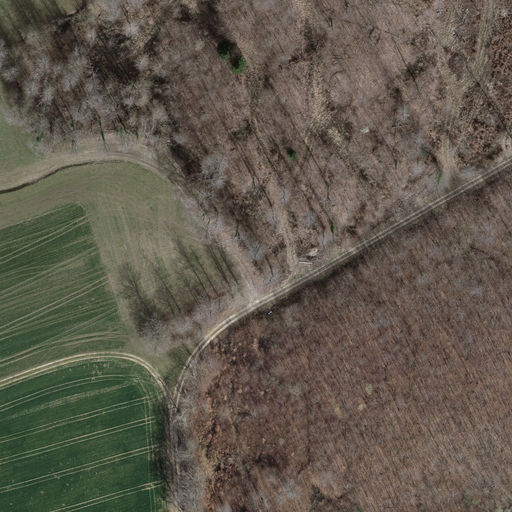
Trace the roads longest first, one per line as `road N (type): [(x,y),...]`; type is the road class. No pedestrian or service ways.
road 1 (track): [(170,393),(225,321),(511,157)]
road 2 (track): [(0,381),(47,363),(138,359),(170,393),(179,511)]
road 3 (track): [(259,302),(250,271),(214,215),(160,168),(84,152)]
